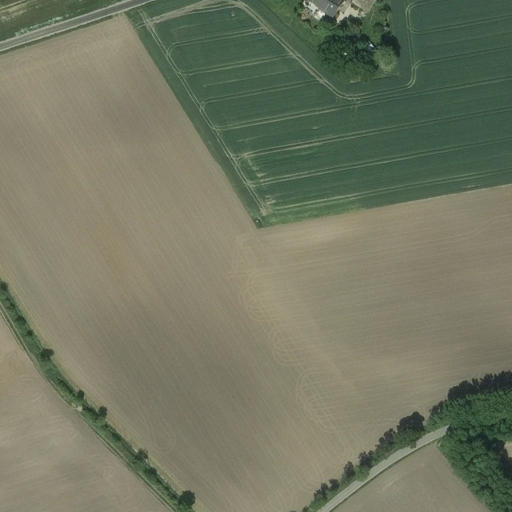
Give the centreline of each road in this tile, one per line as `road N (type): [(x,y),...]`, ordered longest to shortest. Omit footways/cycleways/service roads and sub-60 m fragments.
road 1 (track): [(0,301),(54,386),(177,511)]
road 2 (unclassified): [(324,511),(417,445),(465,421),(511,414)]
road 3 (unclassified): [(0,49),(143,0)]
